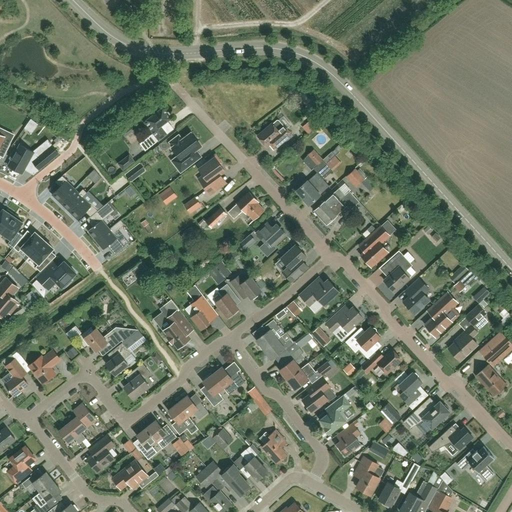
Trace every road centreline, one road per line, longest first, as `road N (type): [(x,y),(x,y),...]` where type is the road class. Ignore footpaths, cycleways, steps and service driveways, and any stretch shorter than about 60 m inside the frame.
road 1 (unclassified): [(135,51),(248,47),(306,59),(340,79),(511,272)]
road 2 (residential): [(27,420),(88,372),(120,416),(133,417),(227,340)]
road 3 (residential): [(511,446),(329,257)]
road 4 (residential): [(329,257),(181,94)]
road 5 (residential): [(16,193),(66,154),(83,123),(125,89),(135,51)]
road 6 (residential): [(311,482),(320,467),(317,448),(227,340)]
road 7 (residential): [(130,511),(85,492),(27,420)]
road 8 (residential): [(227,340),(329,257)]
